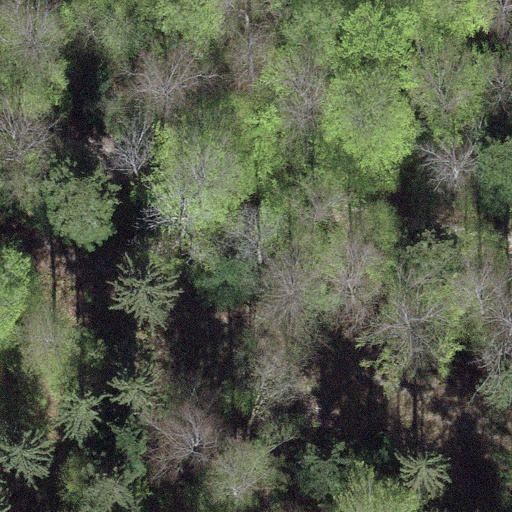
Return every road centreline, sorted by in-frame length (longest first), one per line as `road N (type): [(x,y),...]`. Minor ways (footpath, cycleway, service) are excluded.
road 1 (track): [(0,237),(511,430)]
road 2 (track): [(0,153),(511,250)]
